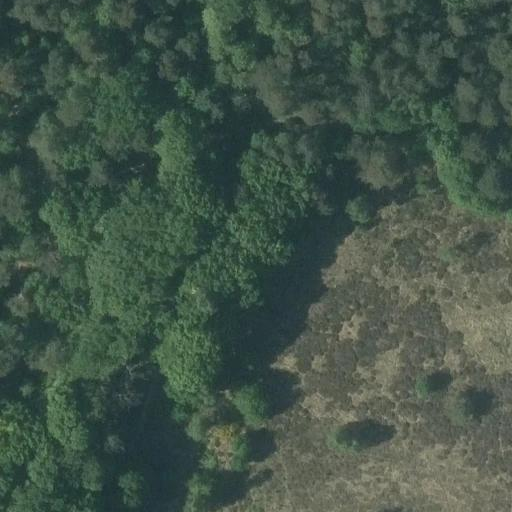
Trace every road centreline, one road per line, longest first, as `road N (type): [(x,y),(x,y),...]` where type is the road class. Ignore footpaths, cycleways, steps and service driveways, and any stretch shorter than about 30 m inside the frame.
road 1 (unknown): [(97,511),(244,134),(290,111),(511,106)]
road 2 (track): [(236,0),(34,511)]
